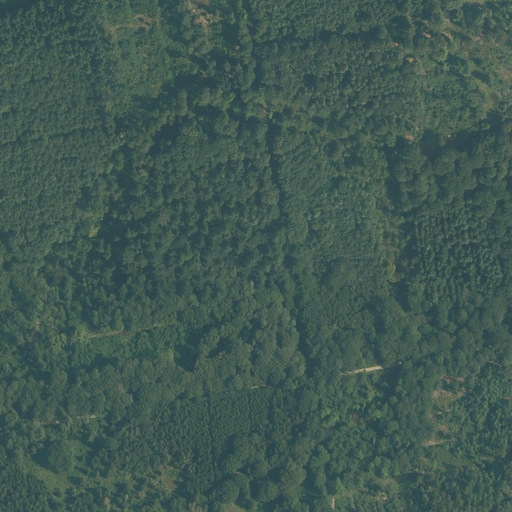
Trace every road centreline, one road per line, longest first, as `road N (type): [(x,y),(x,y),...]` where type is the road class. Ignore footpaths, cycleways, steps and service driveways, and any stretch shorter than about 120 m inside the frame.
road 1 (track): [(243,0),(311,379)]
road 2 (track): [(311,379),(0,431)]
road 3 (track): [(47,424),(34,303),(0,221)]
road 4 (track): [(511,343),(311,379)]
road 5 (track): [(311,379),(334,511)]
